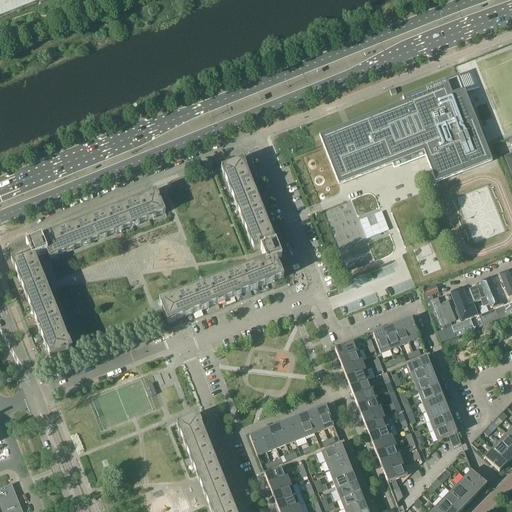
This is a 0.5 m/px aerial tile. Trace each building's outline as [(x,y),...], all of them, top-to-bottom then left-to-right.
[(0,0),(0,17),(44,0),(0,0)] [(472,72),(458,77),(465,93),(478,88),(472,72)] [(324,135),(320,137),(321,141),(323,146),(337,182),(339,186),(343,184),(424,153),(436,184),(492,162),(465,93),(458,77),(457,78),(402,99),(404,104),(350,125),(344,127),(324,135)] [(398,95),(395,89),(389,91),(392,97),(398,95)] [(243,160),(240,162),(222,169),(255,251),(261,249),(266,261),(168,300),(168,299),(159,302),(168,324),(283,278),(277,263),(282,259),(282,258),(276,242),(275,242),(246,169),(243,160)] [(148,196),(42,238),(26,244),(29,253),(12,260),(51,359),(73,350),(69,341),(69,342),(36,258),(47,253),(50,259),(165,214),(163,208),(156,192),(147,195),(148,196)] [(359,221),(367,240),(382,234),(374,215),(359,221)] [(511,300),(511,298),(505,276),(495,279),(504,304),(511,300)] [(491,282),(481,284),(491,310),(501,306),(491,282)] [(436,287),(422,292),(425,299),(431,296),(438,293),(436,287)] [(465,287),(451,292),(462,320),(476,315),(465,287)] [(476,287),(469,289),(474,303),(480,301),(482,300),(481,299),(476,287)] [(425,299),(424,299),(428,311),(434,308),(431,302),(433,301),(431,296),(425,299)] [(433,306),(441,326),(459,320),(450,297),(433,306)] [(482,300),(480,301),(483,306),(483,308),(486,306),(488,305),(485,298),(481,299),(482,300)] [(504,313),(506,312),(504,306),(494,310),(496,316),(498,321),(506,318),(504,313)] [(494,310),(479,316),(484,327),(498,321),(496,316),(494,310)] [(409,343),(419,339),(411,320),(402,324),(409,343)] [(441,344),(465,335),(463,330),(473,326),(470,320),(451,327),(453,333),(448,335),(445,336),(442,329),(436,331),(441,344)] [(402,324),(392,327),(400,347),(409,343),(402,324)] [(390,351),(400,347),(392,327),(383,331),(390,351)] [(373,335),(380,355),(390,351),(383,331),(373,335)] [(358,352),(354,342),(335,350),(339,360),(358,352)] [(362,362),(358,352),(339,360),(342,370),(362,362)] [(426,358),(407,366),(411,375),(430,368),(426,358)] [(366,371),(362,362),(342,370),(346,379),(366,371)] [(434,377),(430,368),(411,375),(414,385),(434,377)] [(367,375),(366,371),(346,379),(350,389),(370,381),(367,375)] [(434,377),(414,385),(418,394),(438,387),(434,377)] [(373,390),(370,381),(350,389),(354,398),(373,390)] [(156,395),(152,384),(147,386),(152,397),(156,395)] [(385,385),(389,395),(394,393),(392,389),(390,384),(385,385)] [(442,396),(438,387),(418,394),(422,404),(442,396)] [(377,400),(373,390),(354,398),(357,407),(377,400)] [(442,396),(422,404),(426,413),(445,406),(442,396)] [(381,409),(377,400),(357,407),(361,417),(381,409)] [(449,415),(445,406),(426,413),(430,423),(449,415)] [(324,431),(334,427),(326,407),(316,411),(324,431)] [(385,419),(381,409),(361,417),(365,426),(385,419)] [(316,411),(306,415),(314,435),(324,431),(316,411)] [(306,415),(297,419),(305,438),(314,435),(306,415)] [(430,423),(433,432),(453,425),(449,415),(430,423)] [(235,511),(201,425),(202,425),(199,416),(177,425),(211,511),(235,511)] [(297,419),(288,422),(295,442),(305,438),(297,419)] [(388,428),(385,419),(365,426),(369,436),(388,428)] [(288,422),(278,426),(286,446),(295,442),(288,422)] [(461,445),(453,425),(433,432),(437,442),(449,438),(453,448),(461,445)] [(278,426),(269,430),(276,450),(286,446),(278,426)] [(388,428),(369,436),(372,445),(392,438),(398,435),(394,426),(388,428)] [(269,430),(259,434),(267,453),(276,450),(269,430)] [(257,457),(267,453),(259,434),(249,438),(257,457)] [(511,442),(506,436),(499,443),(511,456),(511,442)] [(422,437),(421,437),(416,439),(419,448),(426,445),(422,437)] [(396,447),(392,438),(372,445),(376,455),(396,447)] [(474,442),(471,445),(476,450),(479,447),(474,442)] [(511,456),(499,443),(492,451),(507,465),(511,459),(511,456)] [(341,445),(321,453),(325,463),(345,455),(341,445)] [(396,447),(376,455),(380,464),(400,457),(396,447)] [(507,465),(492,451),(484,458),(499,473),(507,465)] [(349,465),(345,455),(325,463),(329,472),(349,465)] [(400,457),(380,464),(384,474),(403,466),(400,457)] [(329,472),(333,482),(352,474),(349,465),(329,472)] [(407,476),(403,466),(384,474),(388,484),(407,476)] [(268,485),(288,478),(284,468),(264,476),(268,485)] [(471,471),(464,479),(479,494),(486,486),(471,471)] [(356,484),(352,474),(333,482),(337,491),(356,484)] [(292,487),(288,478),(268,485),(272,495),(292,487)] [(457,486),(472,501),(479,494),(464,479),(457,486)] [(336,503),(340,501),(360,493),(356,484),(337,491),(332,493),(336,503)] [(0,490),(0,507),(1,511),(22,511),(12,486),(0,490)] [(457,486),(450,494),(465,508),(472,501),(457,486)] [(276,504),(295,497),(292,487),(272,495),(276,504)] [(396,505),(403,498),(399,489),(391,492),(396,505)] [(364,502),(360,493),(340,501),(344,510),(364,502)] [(443,501),(454,511),(461,511),(465,508),(450,494),(443,501)] [(284,511),(299,506),(295,497),(276,504),(278,511),(284,511)] [(454,511),(443,501),(435,508),(439,511),(454,511)] [(344,510),(344,511),(367,511),(364,502),(344,510)]
